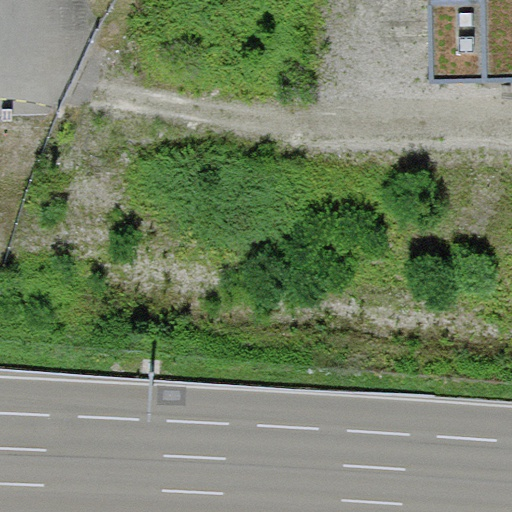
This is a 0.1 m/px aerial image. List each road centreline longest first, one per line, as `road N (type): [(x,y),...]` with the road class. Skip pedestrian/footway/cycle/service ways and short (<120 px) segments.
road 1 (unknown): [(0,69),(263,128),(511,132)]
road 2 (motorway): [(511,494),(0,466)]
